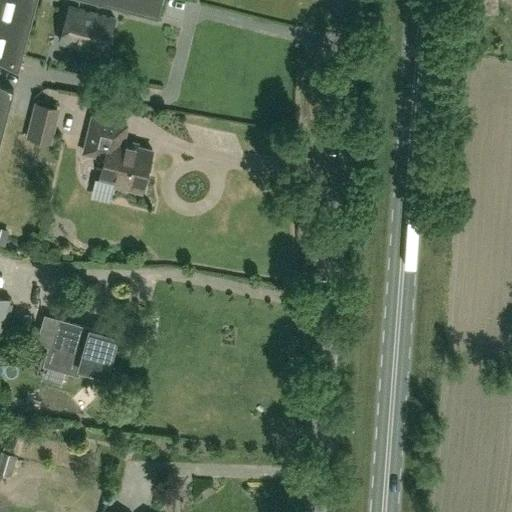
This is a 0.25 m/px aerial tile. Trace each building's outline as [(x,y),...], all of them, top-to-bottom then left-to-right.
[(0,0),(0,61),(18,70),(36,0),(0,0)] [(162,0),(92,0),(99,2),(108,4),(158,17),(162,0)] [(105,15),(96,12),(69,5),(69,6),(60,37),(59,40),(106,52),(106,51),(115,17),(105,15)] [(0,136),(12,90),(0,84),(0,136)] [(49,138),(57,104),(36,99),(27,133),(49,138)] [(113,180),(113,182),(142,189),(152,146),(135,141),(134,143),(119,140),(124,121),(127,122),(127,121),(92,113),(83,151),(105,156),(100,177),(113,180)] [(0,295),(0,327),(9,298),(0,295)] [(47,362),(78,370),(79,365),(106,372),(116,335),(73,323),(59,319),(47,362)] [(0,452),(0,472),(11,476),(16,455),(1,450),(0,452)]
